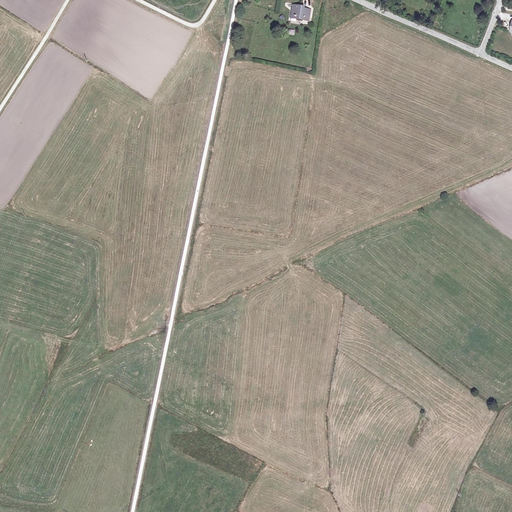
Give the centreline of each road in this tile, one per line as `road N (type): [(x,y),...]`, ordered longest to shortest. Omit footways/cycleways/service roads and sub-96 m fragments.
road 1 (track): [(236,0),(132,511)]
road 2 (track): [(0,109),(68,0)]
